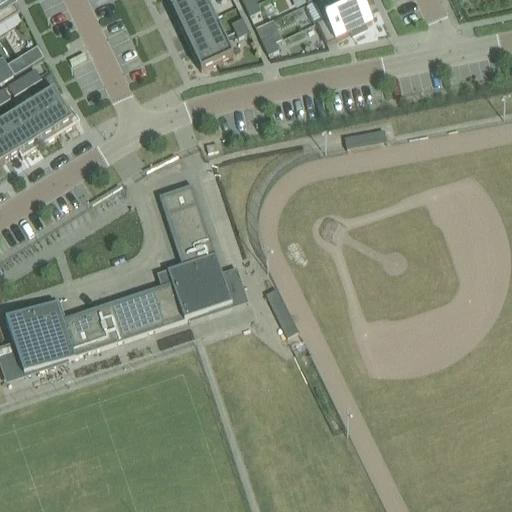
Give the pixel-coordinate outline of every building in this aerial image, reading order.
[(0,0),(0,27),(19,16),(9,0),(0,0)] [(205,0),(165,0),(174,18),(207,3),(205,0)] [(257,8),(253,0),(245,0),(241,2),(246,13),(257,8)] [(317,27),(362,6),(359,0),(323,0),(307,8),(308,9),(305,10),(314,28),(316,26),(317,27)] [(207,3),(174,18),(183,37),(215,21),(207,3)] [(366,33),(364,30),(372,26),(362,6),(317,27),(326,48),(351,36),(353,40),(366,33)] [(260,15),(257,8),(246,13),(250,20),(260,15)] [(215,21),(183,37),(192,55),(224,40),(215,21)] [(246,29),(242,22),(231,27),(235,35),(246,29)] [(249,37),(246,29),(235,35),(238,42),(249,37)] [(276,47),(272,39),(261,44),(265,52),(276,47)] [(224,40),(192,55),(201,74),(233,59),(224,40)] [(279,54),(276,47),(265,52),(268,59),(279,54)] [(37,50),(26,57),(32,68),(42,61),(44,60),(37,50)] [(3,62),(0,64),(0,82),(2,86),(14,79),(3,62)] [(35,73),(28,77),(34,87),(41,83),(35,73)] [(28,77),(21,81),(28,91),(34,87),(28,77)] [(21,81),(15,85),(21,95),(28,91),(21,81)] [(15,85),(8,90),(14,100),(21,95),(15,85)] [(4,92),(0,94),(0,100),(3,106),(10,102),(4,92)] [(54,93),(35,104),(57,140),(76,128),(63,108),(54,93)] [(35,104),(18,115),(40,150),(57,140),(35,104)] [(18,115),(1,125),(23,161),(40,150),(18,115)] [(1,125),(0,125),(0,163),(2,167),(19,157),(22,161),(23,161),(1,125)] [(398,129),(359,130),(359,143),(398,142),(398,129)] [(221,277),(192,189),(159,200),(182,269),(167,274),(172,287),(173,287),(176,296),(157,302),(154,294),(165,290),(165,289),(51,326),(46,311),(56,307),(55,306),(5,322),(24,378),(68,363),(232,308),(221,277)]
